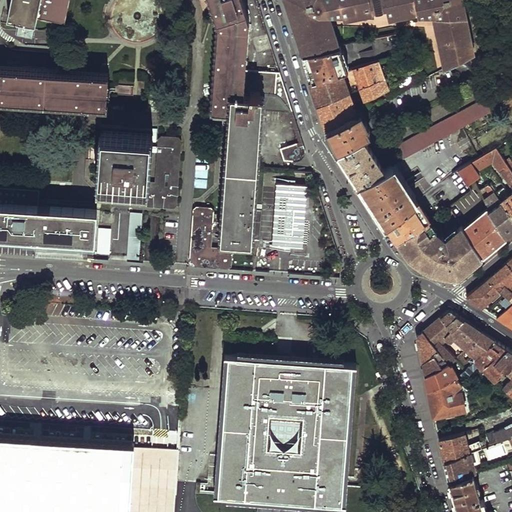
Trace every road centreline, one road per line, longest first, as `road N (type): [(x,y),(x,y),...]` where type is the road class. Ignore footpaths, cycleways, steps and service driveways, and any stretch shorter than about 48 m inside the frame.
road 1 (residential): [(357,292),(4,271)]
road 2 (residential): [(389,259),(312,132),(268,0)]
road 3 (residential): [(377,307),(443,511)]
road 4 (unknown): [(0,452),(155,462)]
road 5 (unknown): [(0,484),(152,495)]
